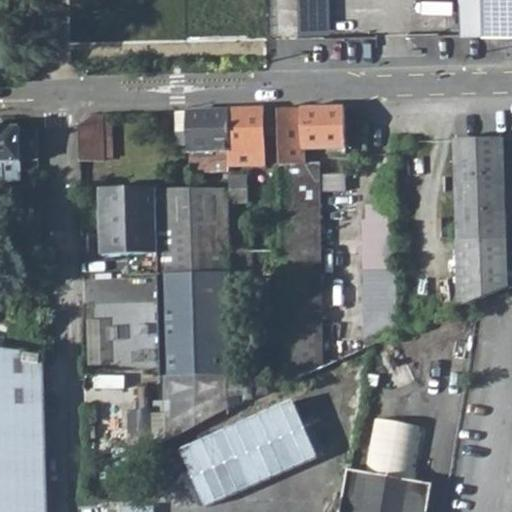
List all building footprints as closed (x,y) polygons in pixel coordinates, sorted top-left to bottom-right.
[(164,0),(165,38),(268,38),(267,0),(164,0)] [(302,0),(301,31),(330,32),(330,0),(302,0)] [(511,0),(478,0),(480,32),(511,30),(511,0)] [(345,145),(344,106),(277,108),(279,161),(279,175),(283,288),(286,381),(321,367),(317,189),(343,188),(342,171),(316,172),(303,172),(303,161),(303,146),(324,145),(325,150),(345,149),(345,145)] [(262,149),(261,108),(229,109),(230,165),(256,163),(257,149),(262,149)] [(263,162),(279,161),(277,108),(261,108),(262,149),(263,162)] [(229,109),(175,110),(176,135),(189,135),(190,150),(206,149),(206,168),(230,168),(230,165),(229,109)] [(77,161),(102,160),(101,112),(92,112),(77,126),(77,161)] [(0,126),(0,163),(21,164),(21,160),(38,160),(37,130),(20,129),(20,127),(0,126)] [(453,143),(460,308),(479,300),(509,287),(503,141),(453,143)] [(316,172),(316,161),(303,161),(303,172),(316,172)] [(0,181),(21,181),(21,164),(0,163),(0,181)] [(238,176),(239,170),(230,171),(231,188),(231,201),(247,201),(246,176),(238,176)] [(102,188),(103,248),(103,257),(158,255),(158,275),(230,273),(229,248),(227,188),(102,188)] [(402,207),(371,204),(361,328),(392,331),(402,207)] [(257,231),(232,231),(233,279),(258,278),(257,231)] [(158,275),(161,375),(232,373),(230,273),(158,275)] [(44,328),(7,325),(5,346),(16,349),(42,352),(44,352),(44,328)] [(0,383),(8,383),(8,399),(43,399),(43,356),(0,349),(0,383)] [(0,511),(44,511),(43,399),(8,399),(8,383),(0,383),(0,511)] [(168,408),(171,425),(233,416),(229,394),(220,395),(219,385),(190,390),(192,404),(168,408)] [(422,511),(426,492),(345,478),(338,511),(422,511)]
